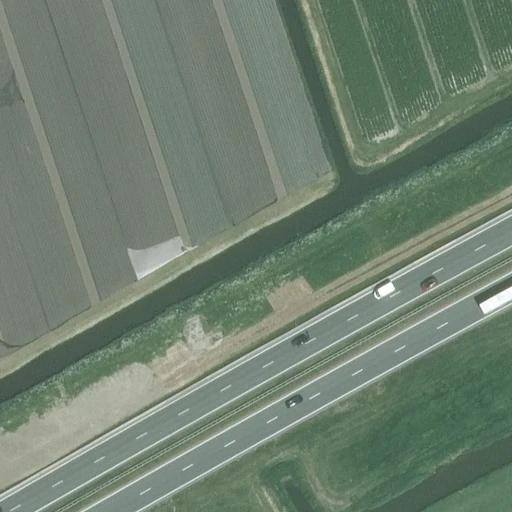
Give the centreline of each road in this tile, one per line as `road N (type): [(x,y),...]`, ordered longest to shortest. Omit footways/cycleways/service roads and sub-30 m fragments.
road 1 (trunk): [(511,230),(10,511)]
road 2 (trunk): [(111,511),(511,288)]
